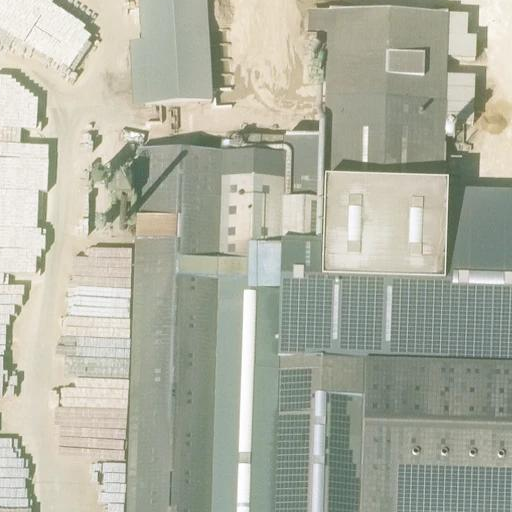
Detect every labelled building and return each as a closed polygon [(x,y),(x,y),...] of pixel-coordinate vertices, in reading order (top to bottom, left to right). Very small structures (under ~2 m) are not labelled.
[(18,26),(28,6),(16,0),(0,0),(0,38),(38,58),(47,41),(18,26)] [(138,0),(144,109),(208,105),(208,102),(209,102),(203,0),(138,0)] [(511,511),(511,214),(440,213),(446,19),(328,15),(324,141),(284,140),(283,157),(138,153),(126,511),(511,511)] [(282,140),(247,139),(247,155),(282,156),(282,140)] [(0,345),(13,346),(14,326),(3,326),(5,298),(0,298),(0,345)] [(0,397),(10,397),(8,357),(0,357),(0,397)]
